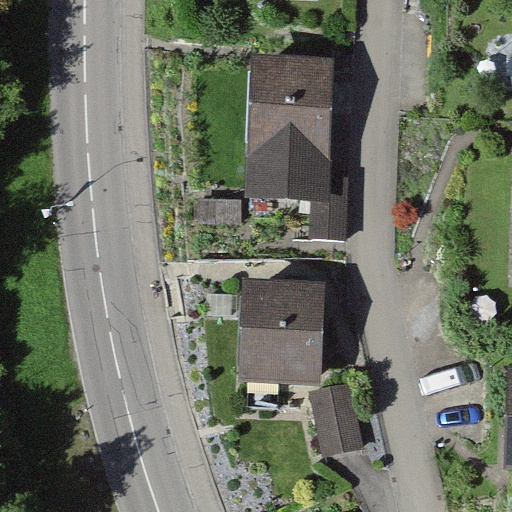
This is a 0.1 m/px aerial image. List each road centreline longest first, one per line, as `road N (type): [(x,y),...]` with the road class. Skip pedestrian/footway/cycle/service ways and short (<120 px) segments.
road 1 (secondary): [(87,0),(92,195),(110,323),(161,511)]
road 2 (residential): [(381,0),(376,252),(425,511)]
